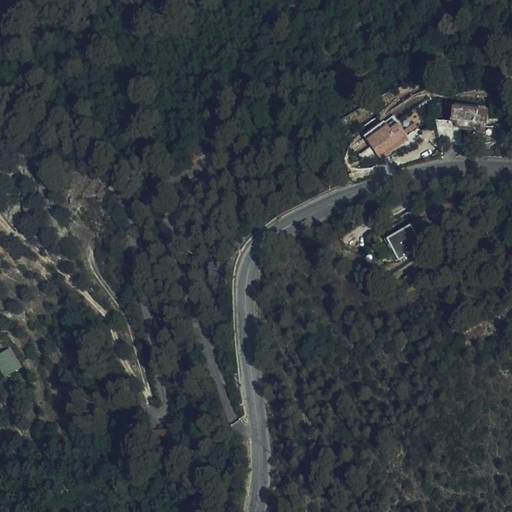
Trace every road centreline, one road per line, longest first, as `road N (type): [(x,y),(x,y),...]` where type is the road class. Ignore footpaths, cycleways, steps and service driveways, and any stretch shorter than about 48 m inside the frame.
road 1 (residential): [(260,432),(235,423),(211,367),(187,300),(171,206),(161,200),(139,210),(134,231),(165,411),(147,408)]
road 2 (secondary): [(260,432),(245,299),(250,264),(267,240),(363,188),(419,170),(511,167)]
road 3 (track): [(147,408),(108,318),(0,223)]
